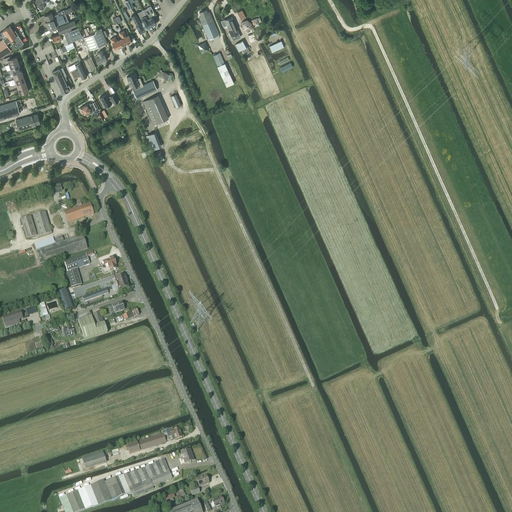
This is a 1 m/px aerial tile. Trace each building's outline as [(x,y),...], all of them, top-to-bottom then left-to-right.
[(48,2),(45,0),(35,0),(35,1),(38,3),(36,5),(43,10),(46,5),(45,4),(47,1),(48,2)] [(130,0),(127,0),(124,2),(128,10),(134,8),(130,0)] [(145,16),(147,19),(152,26),(156,24),(149,14),(154,12),(150,6),(147,7),(147,8),(143,11),(145,16)] [(52,12),(44,16),(46,19),(46,21),(64,14),(64,13),(65,13),(63,10),(57,12),(58,13),(53,15),(52,12)] [(199,13),(201,16),(199,17),(200,19),(199,19),(200,22),(202,25),(208,40),(219,35),(209,13),(207,14),(206,10),(199,13)] [(242,10),(237,12),(241,20),(246,17),(242,10)] [(145,16),(143,11),(137,13),(140,19),(141,18),(143,21),(141,23),(145,30),(152,26),(147,19),(145,16)] [(46,21),(45,22),(47,25),(66,17),(65,13),(64,13),(64,14),(46,21)] [(145,30),(141,23),(135,14),(131,16),(137,26),(136,26),(140,33),(145,30)] [(66,17),(47,25),(48,29),(68,21),(66,17)] [(240,37),(231,17),(224,20),(221,21),(223,27),(226,26),(231,38),(232,37),(233,40),(240,37)] [(257,18),(251,20),(254,27),(255,27),(260,25),(257,18)] [(59,34),(52,37),(53,40),(54,43),(59,41),(61,46),(72,42),(68,32),(67,31),(71,29),(70,27),(76,25),(74,20),(56,27),(59,34)] [(251,23),(247,20),(241,22),(241,28),(245,31),(251,29),(251,23)] [(0,57),(11,50),(10,50),(12,49),(14,47),(15,48),(23,43),(21,40),(15,32),(15,31),(13,32),(10,26),(3,31),(7,36),(1,40),(0,40),(0,57)] [(79,29),(69,34),(73,42),(83,38),(79,29)] [(84,38),(83,38),(83,39),(86,45),(88,51),(106,43),(104,40),(99,29),(97,30),(95,31),(95,33),(84,38)] [(124,30),(121,32),(127,44),(132,42),(131,40),(129,35),(126,36),(124,30)] [(120,32),(119,33),(121,38),(119,39),(122,46),(126,45),(127,44),(121,32),(120,32)] [(115,37),(110,39),(111,40),(115,50),(120,47),(122,46),(119,39),(117,40),(115,37)] [(237,43),(235,44),(237,49),(238,52),(241,50),(244,56),(250,52),(247,47),(246,48),(242,41),(237,43)] [(284,47),(281,41),(269,46),(272,52),(284,47)] [(72,42),(65,45),(67,51),(74,48),(72,42)] [(205,42),(198,45),(202,53),(209,50),(205,42)] [(106,60),(102,51),(97,53),(98,55),(95,57),(98,64),(106,60)] [(219,53),(213,55),(217,66),(224,63),(219,53)] [(7,60),(9,65),(18,61),(17,59),(19,59),(18,56),(10,59),(9,57),(3,59),(4,61),(7,60)] [(94,68),(89,56),(84,59),(89,70),(94,68)] [(9,65),(10,70),(21,66),(20,63),(19,63),(18,61),(9,65)] [(76,68),(70,71),(74,79),(80,76),(81,79),(87,76),(80,61),(74,64),(76,68)] [(293,67),(290,62),(279,68),(282,72),(293,67)] [(10,70),(12,75),(22,71),(21,69),(22,68),(21,66),(10,70)] [(61,68),(59,69),(59,68),(52,72),(61,93),(71,89),(69,85),(67,86),(65,81),(67,80),(65,76),(66,76),(63,67),(61,68)] [(159,74),(157,76),(160,82),(166,80),(167,79),(170,80),(171,75),(168,74),(162,71),(161,72),(160,70),(158,73),(159,74)] [(12,75),(14,79),(25,75),(24,73),(22,73),(22,71),(12,75)] [(135,74),(126,77),(129,84),(130,87),(131,87),(131,88),(134,87),(135,89),(143,85),(139,78),(137,79),(135,74)] [(14,79),(16,84),(25,81),(24,79),(26,78),(25,75),(14,79)] [(135,89),(132,90),(136,99),(157,90),(153,80),(143,85),(135,89)] [(16,84),(17,89),(28,85),(27,82),(26,83),(25,81),(16,84)] [(29,88),(28,85),(17,89),(19,94),(29,91),(28,89),(29,88)] [(220,97),(220,95),(220,94),(220,92),(219,91),(218,90),(217,89),(216,88),(215,88),(214,88),(212,88),(210,88),(209,89),(208,89),(207,91),(206,92),(206,94),(206,95),(206,96),(206,98),(207,99),(208,100),(209,101),(210,102),(211,102),(213,102),(214,102),(215,102),(217,101),(218,100),(219,99),(220,98),(220,97)] [(114,104),(118,102),(114,95),(110,97),(108,98),(106,94),(99,98),(104,107),(111,104),(111,103),(113,102),(114,104)] [(154,97),(142,102),(153,125),(164,120),(154,97)] [(16,101),(0,105),(0,119),(20,114),(16,101)] [(80,108),(78,109),(81,113),(82,112),(84,115),(87,113),(87,114),(93,111),(95,113),(99,111),(97,107),(96,107),(95,106),(96,105),(94,102),(90,105),(90,104),(87,105),(87,104),(80,108)] [(32,126),(32,125),(40,123),(37,114),(16,120),(19,130),(32,126)] [(156,132),(146,136),(148,140),(158,137),(156,132)] [(62,193),(61,186),(51,188),(52,195),(62,193)] [(76,201),(78,207),(64,212),(68,223),(93,214),(89,203),(82,206),(80,200),(76,201)] [(45,212),(32,216),(39,237),(52,233),(45,212)] [(20,220),(26,239),(36,236),(31,217),(20,220)] [(55,244),(39,249),(44,263),(87,249),(83,235),(64,241),(62,236),(53,239),(55,244)] [(89,264),(85,255),(64,263),(71,288),(81,285),(77,269),(89,264)] [(103,262),(102,263),(103,265),(104,264),(104,265),(107,264),(108,268),(103,270),(104,273),(110,271),(116,269),(115,265),(116,265),(113,259),(110,260),(110,259),(103,262)] [(115,279),(112,280),(114,286),(117,285),(127,281),(126,280),(125,275),(115,279)] [(117,285),(114,286),(116,291),(118,291),(129,287),(127,281),(117,285)] [(108,293),(107,290),(106,288),(82,297),(84,302),(108,293)] [(66,289),(59,292),(66,310),(73,308),(73,307),(66,289)] [(118,304),(111,306),(114,314),(124,311),(122,303),(118,304)] [(136,311),(130,313),(130,312),(126,314),(122,316),(124,320),(128,318),(128,320),(138,316),(136,311)] [(20,312),(1,318),(2,318),(3,318),(4,323),(5,324),(4,324),(6,324),(9,323),(10,326),(11,326),(13,325),(17,324),(16,321),(18,320),(20,319),(21,319),(20,314),(19,313),(19,312),(20,312)] [(100,313),(92,316),(95,326),(103,323),(100,313)] [(91,316),(78,321),(84,339),(78,341),(79,343),(107,333),(104,323),(103,323),(95,326),(94,326),(91,316)] [(182,438),(179,429),(173,431),(172,429),(166,430),(168,438),(171,436),(172,441),(175,439),(175,440),(182,438)] [(163,434),(137,442),(127,446),(129,455),(140,452),(166,443),(163,434)] [(181,461),(183,460),(184,464),(193,461),(190,450),(180,453),(181,455),(179,455),(181,461)] [(106,462),(102,452),(82,459),(85,469),(106,462)] [(103,481),(66,495),(59,498),(64,511),(79,511),(85,509),(92,507),(92,508),(111,501),(112,501),(120,498),(120,500),(128,497),(127,495),(131,494),(133,498),(154,489),(153,487),(172,479),(164,460),(137,472),(136,470),(104,483),(103,481)] [(206,476),(196,480),(199,488),(209,484),(206,476)] [(165,498),(163,499),(166,504),(169,503),(169,504),(174,501),(172,499),(175,498),(172,494),(165,498)] [(220,497),(211,501),(215,509),(224,505),(220,497)] [(171,511),(169,511),(201,511),(197,500),(171,511)]
